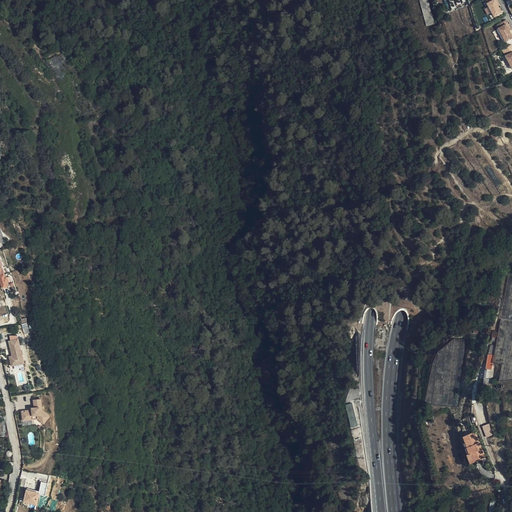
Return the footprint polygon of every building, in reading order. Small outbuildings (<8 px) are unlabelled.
[(435,23),(428,0),(421,0),(428,25),(435,23)] [(495,1),(488,5),(487,5),(494,18),(501,14),(498,7),(495,1)] [(498,30),(507,26),(505,22),(496,26),(498,30)] [(511,36),(510,33),(507,26),(498,30),(505,43),(511,38),(511,36)] [(511,46),(502,51),(505,57),(507,56),(505,53),(511,49),(511,46)] [(491,138),(494,143),(499,140),(494,133),(490,135),(492,137),(491,138)] [(8,287),(5,275),(0,276),(0,277),(3,288),(8,287)] [(511,380),(511,276),(510,276),(495,363),(504,364),(503,366),(500,381),(504,381),(511,380)] [(428,402),(431,402),(460,405),(468,337),(457,336),(440,349),(435,362),(431,385),(428,402)] [(8,340),(11,354),(12,358),(9,358),(11,365),(23,362),(18,338),(8,340)] [(488,354),(486,365),(486,368),(485,368),(484,372),(483,385),(491,386),(493,364),(494,355),(488,354)] [(34,406),(41,405),(40,397),(33,398),(34,406)] [(352,403),(345,404),(351,427),(357,425),(352,403)] [(42,409),(41,405),(34,406),(34,408),(21,410),(22,417),(28,416),(28,419),(38,417),(45,422),(50,415),(42,409)] [(493,434),(489,419),(484,421),(486,428),(485,428),(488,436),(493,434)] [(464,434),(467,440),(468,440),(471,451),(468,452),(471,461),(485,455),(476,430),(464,434)] [(40,493),(47,495),(50,474),(31,471),(30,477),(41,478),(40,490),(26,488),(24,501),(38,503),(40,493)] [(491,511),(499,511),(499,498),(492,497),(491,511)]
